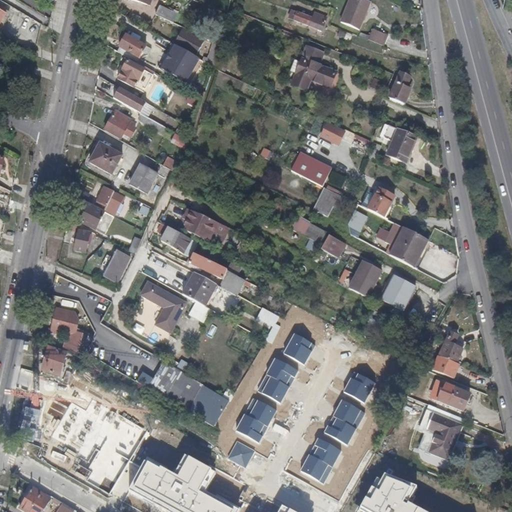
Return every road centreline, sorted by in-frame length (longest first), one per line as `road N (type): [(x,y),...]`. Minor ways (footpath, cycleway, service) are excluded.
road 1 (primary): [(431,0),(468,235),(511,427)]
road 2 (secondary): [(54,135),(0,374)]
road 3 (residential): [(319,511),(277,488),(272,471),(341,350)]
road 4 (primary): [(460,0),(511,193)]
road 5 (secondary): [(85,0),(54,135)]
road 6 (residential): [(110,511),(0,453)]
